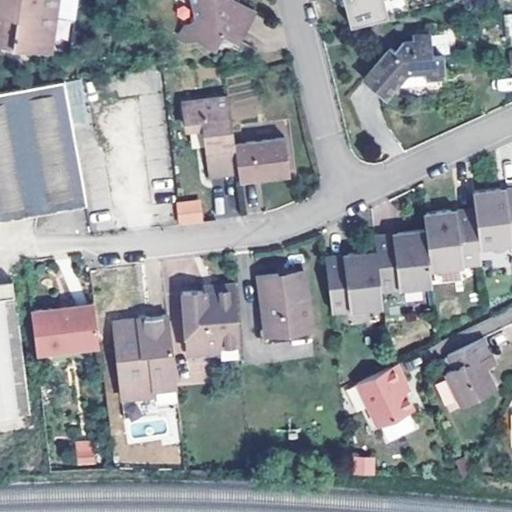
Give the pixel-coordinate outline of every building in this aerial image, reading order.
[(73,20),(76,0),(0,0),(0,44),(46,52),(52,16),(73,20)] [(189,0),(194,24),(186,27),(181,23),(174,33),(183,40),(190,36),(210,48),(219,33),(233,41),(251,12),(238,3),(232,0),(189,0)] [(341,0),(348,26),(387,17),(382,0),(341,0)] [(362,79),(381,97),(404,74),(422,72),(423,79),(441,77),(440,55),(428,56),(427,36),(408,37),(409,45),(403,44),(395,53),(391,49),(362,79)] [(0,217),(85,202),(64,80),(0,92),(0,217)] [(255,93),(229,96),(232,121),(259,117),(255,93)] [(227,99),(183,106),(186,129),(203,127),(209,176),(236,172),(233,146),(227,99)] [(236,172),(236,182),(288,176),(284,141),(233,146),(236,172)] [(504,189),(474,193),(475,208),(477,215),(481,248),(511,244),(511,196),(511,197),(507,193),(504,189)] [(175,202),(178,225),(204,222),(201,199),(175,202)] [(475,208),(453,211),(456,214),(460,217),(477,215),(475,208)] [(453,211),(422,215),(424,228),(430,269),(483,262),(481,248),(477,215),(460,217),(456,214),(453,211)] [(375,250),(380,290),(432,283),(430,269),(424,228),(400,231),(393,240),(375,242),(375,250)] [(373,234),(375,242),(393,240),(400,231),(373,234)] [(342,263),(324,263),(330,311),(382,305),(380,290),(375,250),(349,253),(345,258),(342,263)] [(323,257),(324,263),(342,263),(345,258),(349,253),(323,257)] [(278,281),(304,278),(303,270),(277,273),(278,281)] [(277,273),(258,275),(262,316),(264,331),(309,326),(304,278),(278,281),(277,273)] [(0,413),(27,411),(11,278),(0,279),(0,413)] [(181,295),(189,353),(220,349),(219,345),(240,342),(233,282),(212,285),(212,291),(207,292),(203,293),(181,295)] [(212,291),(212,285),(201,286),(203,293),(207,292),(212,291)] [(93,307),(92,301),(69,304),(70,306),(70,310),(93,307)] [(70,306),(29,311),(34,353),(98,345),(93,307),(70,310),(70,306)] [(117,318),(120,336),(113,337),(119,391),(137,388),(138,396),(154,394),(152,387),(176,384),(168,312),(141,315),(117,318)] [(264,331),(262,316),(255,317),(258,341),(310,335),(309,326),(264,331)] [(120,336),(117,318),(110,318),(113,337),(120,336)] [(481,339),(445,356),(452,370),(444,373),(459,405),(491,390),(493,389),(484,370),(478,358),(485,354),(488,354),(481,339)] [(190,360),(241,353),(240,342),(219,345),(220,349),(189,353),(190,360)] [(491,366),(485,354),(478,358),(484,370),(491,366)] [(396,364),(355,383),(375,425),(379,424),(387,439),(412,427),(405,411),(411,409),(399,380),(402,379),(396,364)] [(345,390),(355,411),(365,407),(355,386),(345,390)] [(137,388),(119,391),(120,398),(138,396),(137,388)] [(94,447),(75,448),(75,461),(94,460),(94,447)] [(367,452),(352,452),(352,471),(367,472),(367,453),(367,452)] [(467,462),(461,465),(467,478),(474,465),(467,462)]
